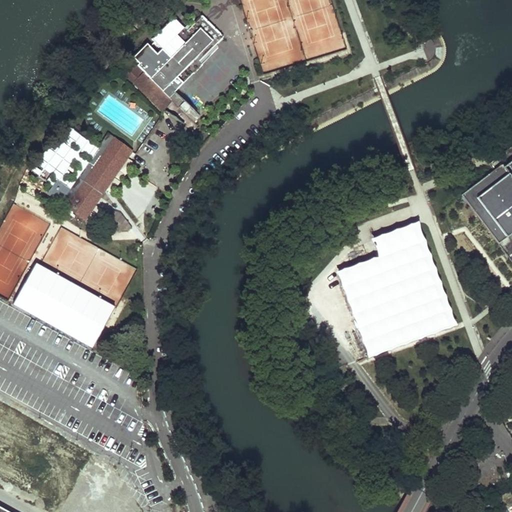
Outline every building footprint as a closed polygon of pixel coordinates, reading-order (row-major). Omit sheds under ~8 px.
[(144,75),(184,116),(191,109),(175,93),(203,65),(200,62),(223,38),(202,16),(187,32),(173,19),(152,40),(166,54),(161,59),(147,45),(143,50),(136,42),(126,52),(147,72),(144,75)] [(194,130),(196,127),(184,116),(144,75),(133,63),(123,73),(162,112),(169,105),(194,130)] [(69,130),(66,140),(76,143),(79,133),(69,130)] [(85,221),(132,153),(107,135),(60,204),(85,221)] [(502,164),(461,194),(489,232),(497,243),(511,232),(511,161),(504,167),(502,164)] [(0,193),(0,270),(8,275),(40,214),(1,193),(0,193)] [(380,246),(336,261),(369,351),(458,319),(420,212),(377,228),(374,229),(380,246)] [(21,313),(14,327),(117,380),(124,366),(21,313)]
